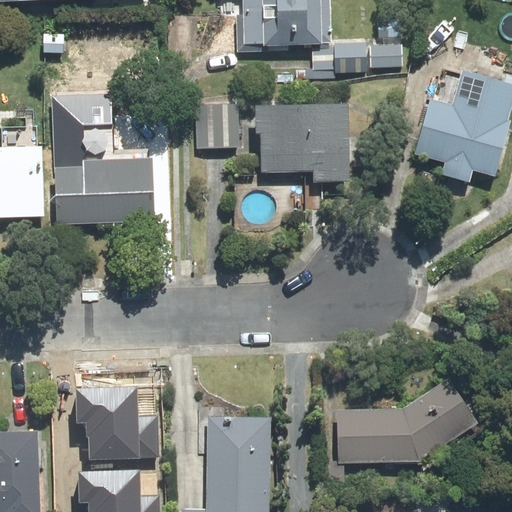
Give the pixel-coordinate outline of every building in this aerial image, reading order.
[(328,45),(326,0),(244,0),(245,19),(237,19),(238,48),(328,45)] [(400,23),(379,24),(379,38),(400,37),(400,23)] [(366,73),(365,47),(334,48),(334,52),(315,53),(315,72),(335,71),(335,74),(366,73)] [(400,69),(400,50),(370,51),(371,70),(400,69)] [(511,99),(511,89),(461,75),(450,112),(430,106),(417,152),(446,160),(442,175),(465,182),(470,166),(491,172),(511,99)] [(236,147),(235,109),(199,110),(200,149),(236,147)] [(343,181),(340,110),(254,114),(255,134),(261,133),(263,167),(314,164),(314,183),(343,181)] [(0,218),(40,216),(36,152),(0,154),(0,218)] [(149,222),(147,167),(102,169),(103,172),(57,174),(59,226),(149,222)] [(402,412),(338,413),(339,461),(411,459),(468,423),(443,385),(402,412)] [(266,511),(267,424),(210,423),(208,511),(266,511)] [(81,487),(81,511),(168,511),(169,476),(155,476),(155,435),(75,436),(76,487),(81,487)] [(0,511),(34,511),(30,436),(0,437),(0,511)]
